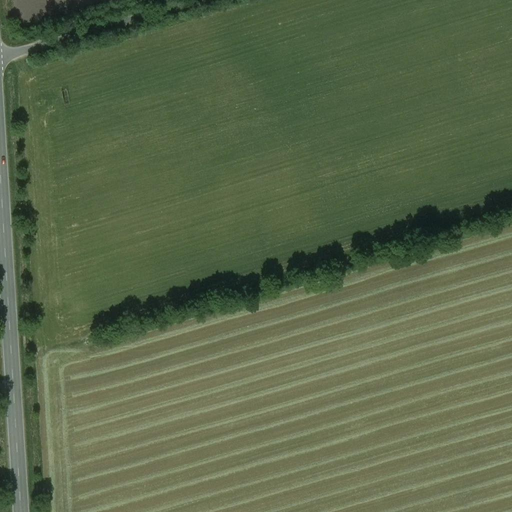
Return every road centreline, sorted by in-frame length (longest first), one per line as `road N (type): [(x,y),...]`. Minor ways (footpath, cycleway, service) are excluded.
road 1 (secondary): [(20,511),(0,174)]
road 2 (unclassified): [(201,0),(0,58)]
